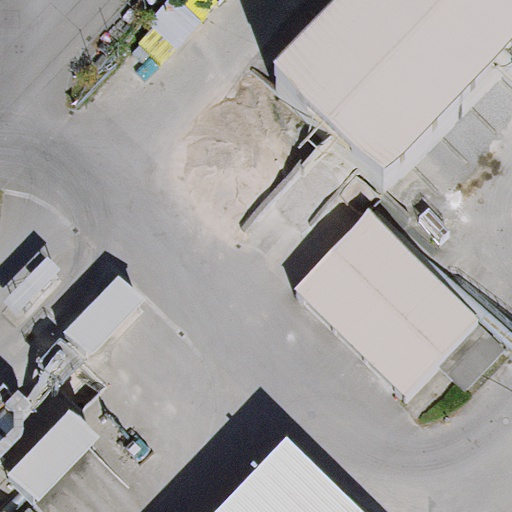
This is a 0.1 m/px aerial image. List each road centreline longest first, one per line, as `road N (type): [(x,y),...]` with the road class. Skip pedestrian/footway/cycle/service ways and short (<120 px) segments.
road 1 (unknown): [(71,18),(290,302),(477,511)]
road 2 (unclassified): [(0,94),(89,0)]
